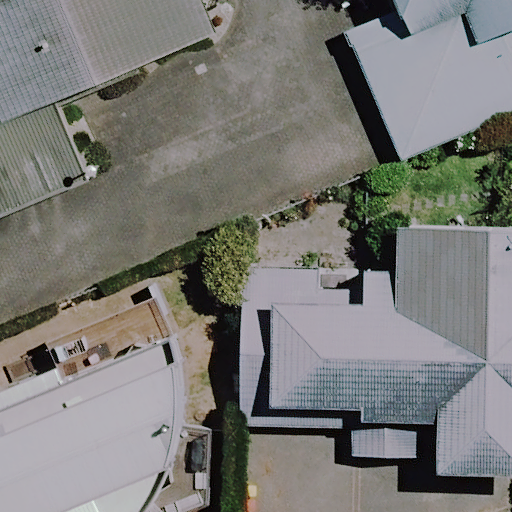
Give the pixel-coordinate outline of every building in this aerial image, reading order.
[(230,33),(216,0),(0,0),(0,124),(58,101),(230,33)] [(511,0),(401,0),(406,12),(356,32),(405,160),(511,119),(511,53),(511,52),(511,0)] [(0,124),(0,222),(91,186),(58,101),(0,124)] [(511,226),(415,219),(409,282),(257,270),(246,403),(446,420),(442,470),(511,476),(511,226)] [(207,511),(229,505),(184,361),(0,418),(0,511),(207,511)]
